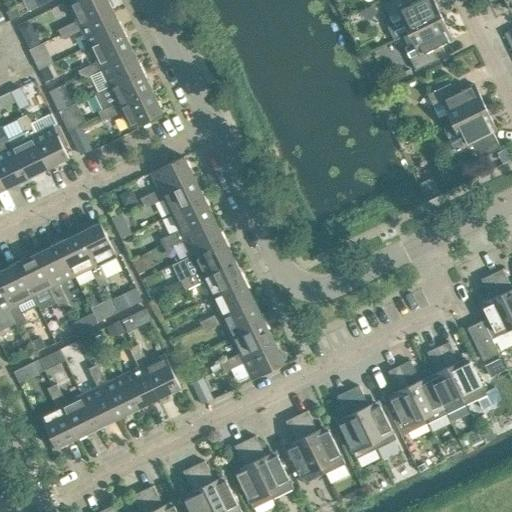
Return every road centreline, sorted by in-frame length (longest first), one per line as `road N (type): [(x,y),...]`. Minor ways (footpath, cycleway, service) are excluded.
road 1 (residential): [(26,511),(423,317),(439,302),(440,286),(424,240)]
road 2 (residential): [(424,240),(326,287),(299,280),(279,258),(211,119)]
road 3 (residential): [(0,227),(211,119)]
road 4 (residential): [(211,119),(151,0)]
